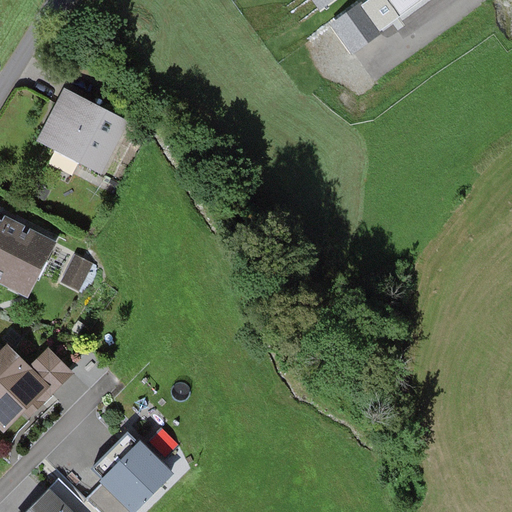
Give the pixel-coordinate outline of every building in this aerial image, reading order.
[(393,0),(401,11),(415,0),(393,0)] [(360,7),(334,25),(353,52),(379,33),(360,7)] [(133,128),(67,98),(45,147),(110,177),(133,128)] [(0,219),(0,278),(25,290),(48,244),(33,237),(28,234),(32,225),(24,221),(20,230),(0,219)] [(89,265),(75,258),(64,280),(78,287),(89,265)] [(28,332),(0,359),(0,422),(3,425),(29,399),(42,387),(47,392),(68,372),(28,332)] [(127,432),(91,469),(133,510),(169,474),(166,470),(127,432)] [(35,511),(34,511),(63,511),(49,497),(35,511)]
